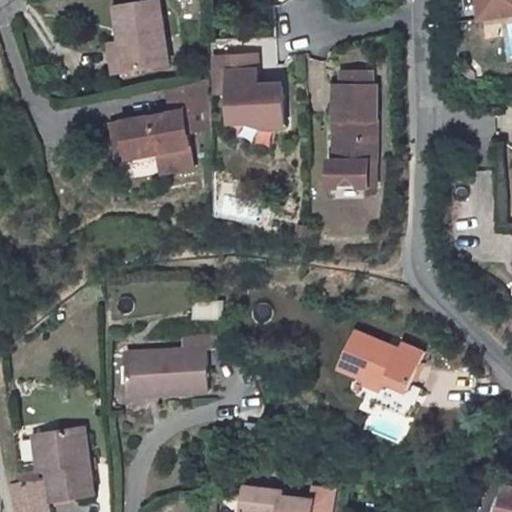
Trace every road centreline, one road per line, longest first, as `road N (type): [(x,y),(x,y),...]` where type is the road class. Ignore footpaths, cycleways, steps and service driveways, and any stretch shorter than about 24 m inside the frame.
road 1 (residential): [(511,371),(455,319),(418,268),(419,0)]
road 2 (unknown): [(419,57),(348,56),(330,47),(316,0)]
